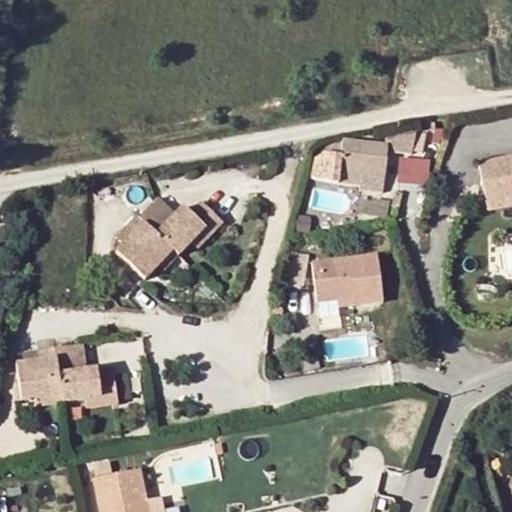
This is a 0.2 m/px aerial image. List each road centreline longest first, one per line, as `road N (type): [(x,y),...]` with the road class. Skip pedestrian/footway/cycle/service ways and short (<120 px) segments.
road 1 (residential): [(0,184),(511,94)]
road 2 (residential): [(419,256),(450,370),(468,395)]
road 3 (residential): [(409,511),(431,447),(468,395)]
